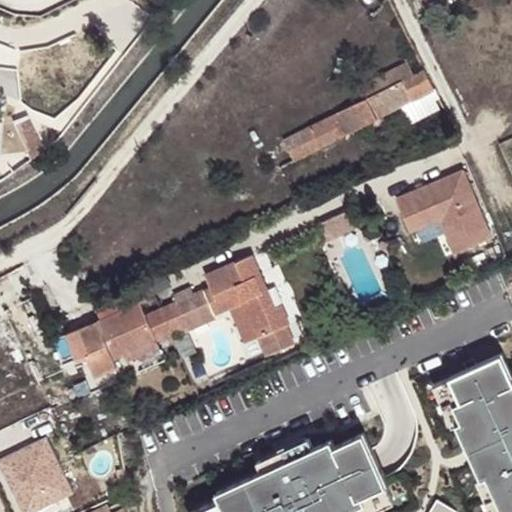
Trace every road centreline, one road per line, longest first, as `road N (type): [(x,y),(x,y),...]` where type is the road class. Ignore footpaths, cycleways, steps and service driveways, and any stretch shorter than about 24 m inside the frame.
road 1 (track): [(256,0),(84,208),(0,262)]
road 2 (track): [(511,239),(403,0)]
